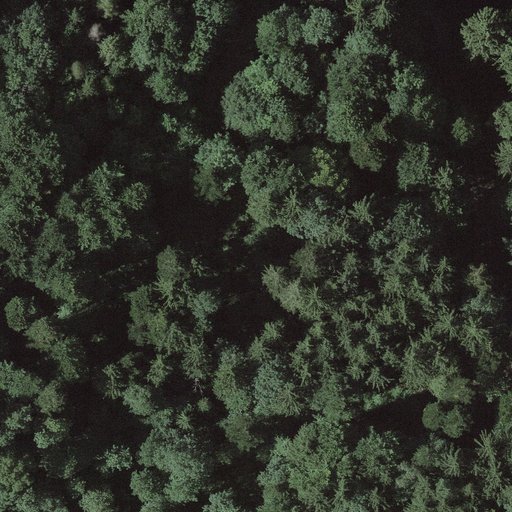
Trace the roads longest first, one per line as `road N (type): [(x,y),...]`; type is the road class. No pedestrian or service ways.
road 1 (track): [(422,0),(468,142),(511,369)]
road 2 (track): [(262,0),(197,109)]
